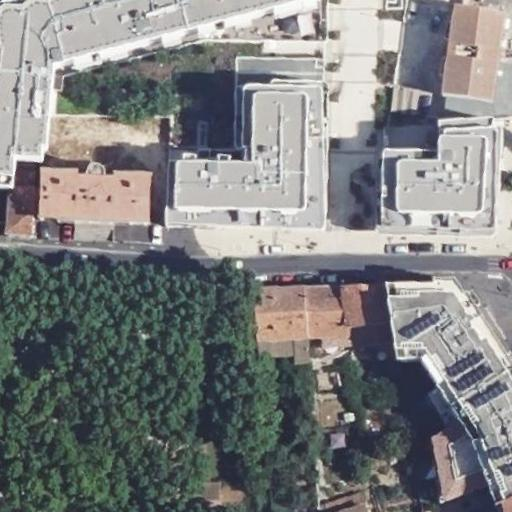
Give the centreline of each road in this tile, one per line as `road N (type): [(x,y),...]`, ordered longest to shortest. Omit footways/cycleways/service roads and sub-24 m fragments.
road 1 (tertiary): [(511,272),(0,255)]
road 2 (unknown): [(229,0),(201,15),(184,53),(182,261)]
